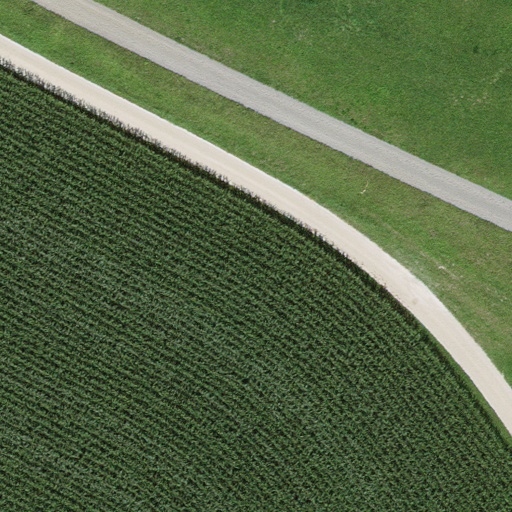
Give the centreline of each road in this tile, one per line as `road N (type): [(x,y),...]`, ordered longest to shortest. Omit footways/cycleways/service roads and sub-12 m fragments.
road 1 (track): [(0,52),(289,203),(363,252),(455,336),(511,412)]
road 2 (track): [(511,213),(63,0)]
